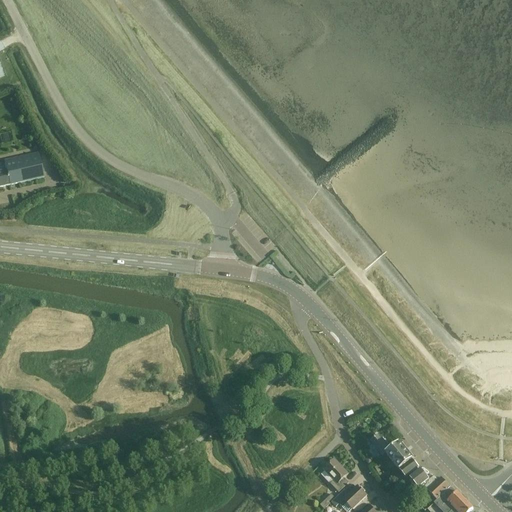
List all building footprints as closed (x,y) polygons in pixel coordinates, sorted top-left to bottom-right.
[(0,188),(36,180),(43,178),(40,164),(38,154),(4,162),(6,171),(0,172),(0,188)] [(268,252),(274,246),(268,239),(262,245),(268,252)] [(276,252),(272,256),(287,273),(292,269),(276,252)] [(382,458),(386,455),(390,451),(379,437),(374,441),(371,444),(382,458)] [(399,444),(390,451),(386,455),(393,463),(395,466),(405,479),(408,476),(418,468),(412,461),(413,460),(399,444)] [(330,485),(339,494),(349,484),(344,479),(348,475),(335,460),(324,471),(334,481),(330,485)] [(418,472),(410,478),(419,489),(427,483),(418,472)] [(427,483),(417,492),(422,498),(424,496),(427,499),(430,495),(435,501),(437,502),(448,490),(450,488),(441,478),(438,482),(433,477),(427,483)] [(342,508),(345,511),(350,511),(352,510),(353,511),(367,497),(357,488),(349,495),(345,491),(336,500),(331,495),(320,506),(325,510),(331,504),(336,508),(339,505),(342,508)] [(437,502),(434,504),(441,511),(470,511),(473,510),(457,493),(454,496),(448,490),(437,502)] [(406,500),(402,494),(393,500),(397,507),(406,500)] [(425,503),(420,508),(424,511),(426,511),(430,508),(429,507),(425,503)]
